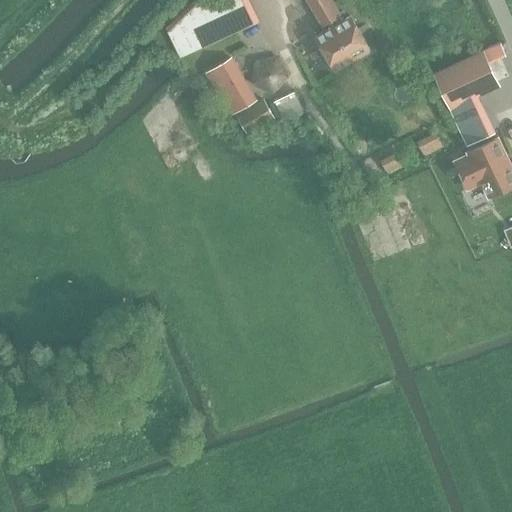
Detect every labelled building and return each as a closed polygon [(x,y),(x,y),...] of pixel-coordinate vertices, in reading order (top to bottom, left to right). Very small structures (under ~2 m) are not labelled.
[(315,37),(335,72),(369,53),(350,18),(346,20),(342,14),(339,15),(330,0),(307,0),(322,26),(326,25),(329,30),(315,37)] [(181,58),(214,43),(197,6),(169,34),(181,58)] [(267,87),(290,76),(278,51),(256,62),(267,87)] [(483,53),(435,76),(450,108),(472,98),(498,85),(483,53)] [(229,116),(254,101),(229,60),(202,77),(212,94),(215,92),(229,116)] [(296,91),(274,102),(284,122),(306,112),(296,91)] [(483,122),(472,98),(450,108),(461,132),(483,122)] [(263,99),(237,114),(248,133),(274,118),(263,99)] [(406,131),(436,118),(428,100),(398,113),(406,131)] [(483,122),(461,132),(467,145),(489,135),(483,122)] [(511,171),(497,139),(469,152),(470,154),(455,161),(468,189),(483,182),(490,197),(511,185),(511,171)]
